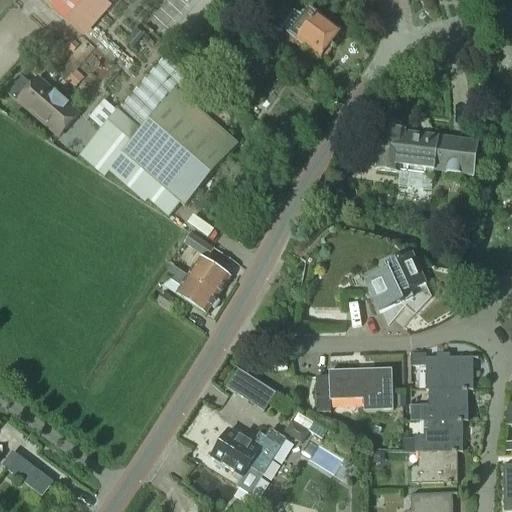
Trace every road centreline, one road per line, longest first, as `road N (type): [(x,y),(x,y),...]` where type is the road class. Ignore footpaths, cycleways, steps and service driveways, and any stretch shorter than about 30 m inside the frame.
road 1 (tertiary): [(224,333),(300,195),(396,49)]
road 2 (residential): [(503,363),(463,325),(415,343),(286,347),(224,333)]
road 3 (tertiary): [(109,511),(224,333)]
road 4 (residential): [(484,511),(503,363)]
